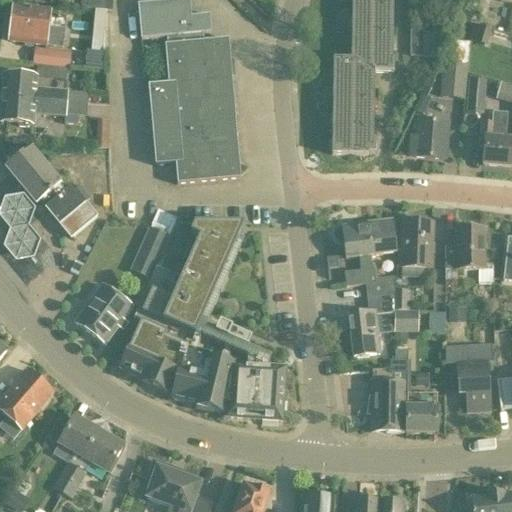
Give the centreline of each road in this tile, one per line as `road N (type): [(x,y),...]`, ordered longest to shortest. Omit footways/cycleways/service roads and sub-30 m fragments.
road 1 (tertiary): [(0,293),(58,360),(145,420),(213,442),(325,460)]
road 2 (residential): [(325,460),(293,196)]
road 3 (residential): [(511,202),(387,189),(293,196)]
road 4 (residential): [(293,196),(282,93),(292,0)]
